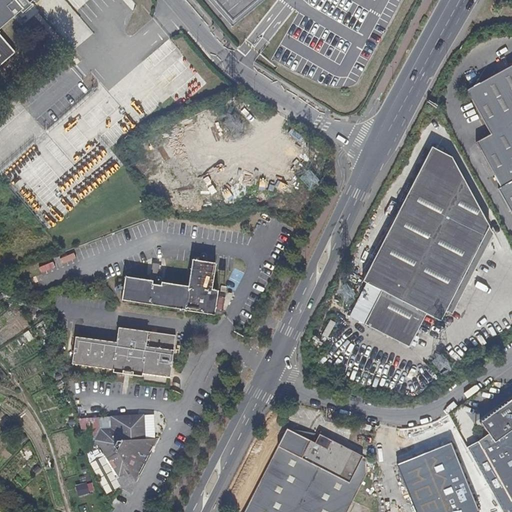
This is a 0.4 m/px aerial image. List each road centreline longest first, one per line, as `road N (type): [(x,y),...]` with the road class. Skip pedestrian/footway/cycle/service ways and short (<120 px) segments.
road 1 (unclassified): [(274,376),(373,415),(414,418),(511,357)]
road 2 (unclassified): [(177,0),(225,56),(367,149)]
road 3 (secondary): [(367,149),(262,368)]
road 4 (secondary): [(274,376),(381,158)]
road 5 (unknown): [(178,1),(123,58),(76,80),(4,133)]
road 6 (secondary): [(381,158),(466,0)]
road 7 (secondary): [(446,0),(367,149)]
road 8 (unknown): [(511,299),(434,353),(405,355),(367,341)]
road 9 (secondary): [(262,368),(188,511)]
road 10 (secondary): [(205,511),(274,376)]
